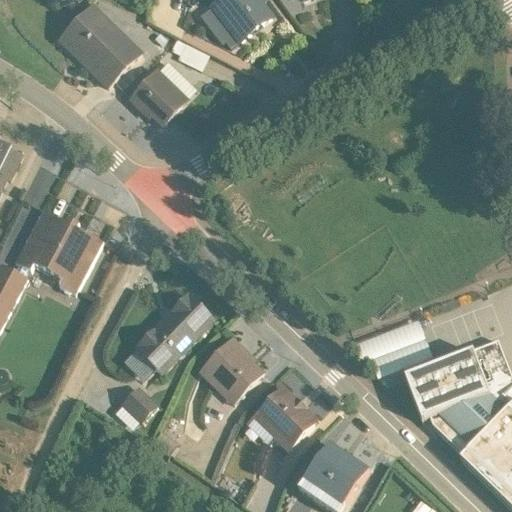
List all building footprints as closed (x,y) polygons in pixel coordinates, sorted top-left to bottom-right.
[(261,0),(224,0),(210,12),(239,48),(271,23),(261,10),(266,6),(261,0)] [(297,0),(300,9),(325,0),(297,0)] [(93,11),(60,45),(108,92),(142,60),(93,11)] [(208,61),(177,45),(171,55),(180,60),(178,64),(201,76),(208,61)] [(168,67),(159,76),(157,75),(130,105),(140,116),(143,113),(163,131),(188,106),(184,102),(194,93),(168,67)] [(228,96),(218,106),(227,114),(237,104),(228,96)] [(23,160),(22,160),(11,154),(11,152),(0,146),(0,199),(7,185),(10,186),(23,160)] [(74,300),(103,247),(102,247),(87,239),(86,240),(58,225),(58,224),(43,215),(14,268),(15,269),(31,276),(33,271),(62,285),(58,292),(74,300)] [(0,335),(28,283),(0,268),(0,335)] [(136,354),(161,379),(211,329),(214,326),(188,301),(185,304),(136,354)] [(360,369),(371,365),(378,386),(433,366),(418,326),(353,350),(360,369)] [(198,378),(232,411),(265,378),(254,367),(256,365),(232,343),(198,378)] [(500,348),(404,384),(421,427),(422,427),(429,425),(431,431),(461,460),(459,464),(507,511),(511,511),(511,380),(501,350),(500,348)] [(246,430),(269,452),(275,446),(288,458),(320,425),(284,391),(246,430)] [(136,436),(160,409),(140,392),(116,418),(136,436)] [(343,511),(369,476),(329,449),(298,495),(323,511),(343,511)]
